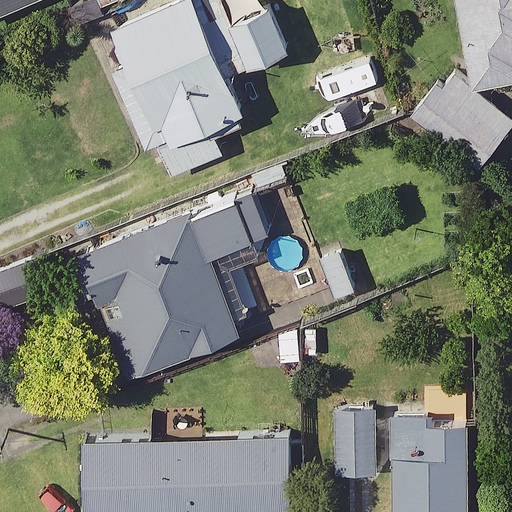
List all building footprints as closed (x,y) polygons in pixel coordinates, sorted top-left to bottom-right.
[(0,0),(0,11),(27,0),(0,0)] [(217,26),(207,0),(172,0),(117,20),(132,61),(121,65),(150,142),(162,137),(174,169),(227,150),(219,130),(250,119),(232,71),(291,50),(274,5),(217,26)] [(511,0),(461,0),(476,83),(511,76),(511,0)] [(511,125),(511,115),(452,68),(416,112),(481,164),(511,125)] [(273,291),(255,238),(269,234),(255,194),(93,249),(133,368),(244,330),(235,304),(273,291)] [(358,285),(344,244),(322,252),(336,293),(358,285)] [(0,304),(48,290),(38,257),(0,268),(0,304)] [(477,511),(482,415),(341,407),(338,466),(397,469),(394,511),(477,511)] [(206,511),(296,511),(294,430),(92,433),(93,511),(206,511)]
